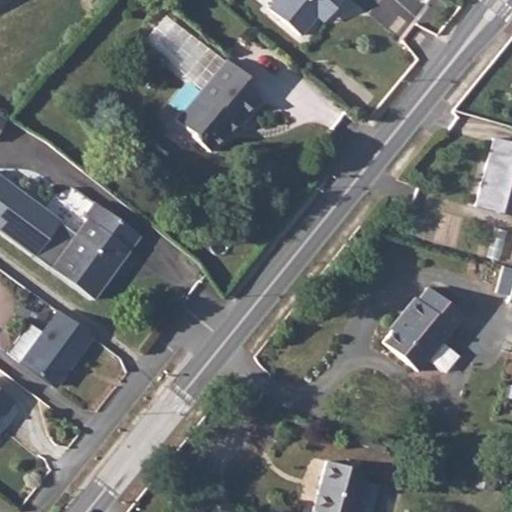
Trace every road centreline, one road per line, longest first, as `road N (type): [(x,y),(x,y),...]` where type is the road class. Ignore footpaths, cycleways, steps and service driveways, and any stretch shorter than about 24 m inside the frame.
road 1 (secondary): [(86,511),(501,0)]
road 2 (unknown): [(245,314),(69,179),(7,144)]
road 3 (unknown): [(131,455),(0,362)]
